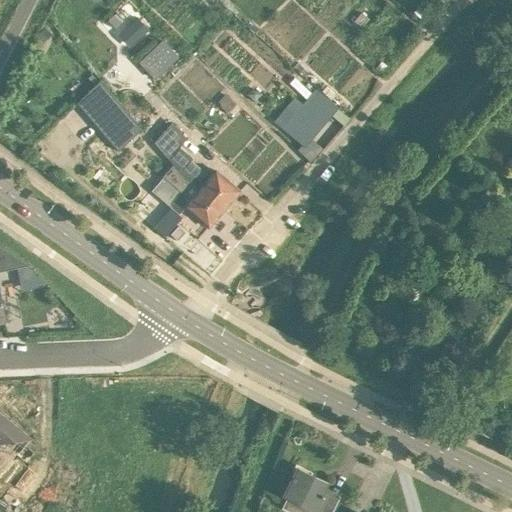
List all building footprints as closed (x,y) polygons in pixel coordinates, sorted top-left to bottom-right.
[(117,13),(107,21),(115,30),(125,22),(117,13)] [(130,50),(149,31),(137,18),(118,37),(130,50)] [(46,27),(41,32),(47,39),(53,34),(46,27)] [(162,41),(138,64),(154,81),(178,59),(162,41)] [(75,104),(92,123),(98,130),(110,119),(129,141),(141,130),(122,109),(115,101),(98,82),(75,104)] [(254,86),(245,95),(255,104),(264,95),(254,86)] [(225,95),(217,104),(227,114),(235,106),(225,95)] [(301,105),(293,99),(273,123),(304,149),(312,140),(288,120),(301,105)] [(332,117),(342,125),(347,119),(337,110),(332,117)] [(192,159),(180,148),(186,140),(171,123),(154,144),(173,167),(179,174),(223,212),(239,193),(213,172),(209,177),(190,161),(192,159)] [(208,230),(223,212),(179,174),(173,167),(163,179),(189,202),(183,210),(208,230)] [(0,272),(29,266),(0,248),(0,324),(4,324),(0,307),(0,272)] [(0,476),(28,445),(29,443),(0,418),(0,476)] [(332,511),(339,498),(324,491),(326,486),(296,471),(282,499),(284,500),(280,509),(285,511),(332,511)]
